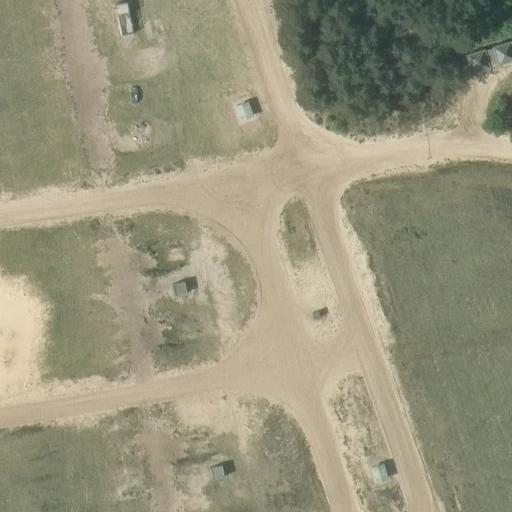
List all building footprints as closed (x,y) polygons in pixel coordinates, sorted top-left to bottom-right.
[(488,48),(467,54),(473,72),(493,66),(493,65),(499,63),(499,64),(511,60),(511,42),(494,47),(494,49),(488,50),(488,48)] [(242,117),(252,112),(244,96),(233,101),(242,117)] [(185,282),(173,284),(175,296),(187,294),(185,282)] [(374,473),(384,470),(380,456),(369,459),(374,473)] [(222,465),(211,468),(213,479),(225,477),(222,465)]
